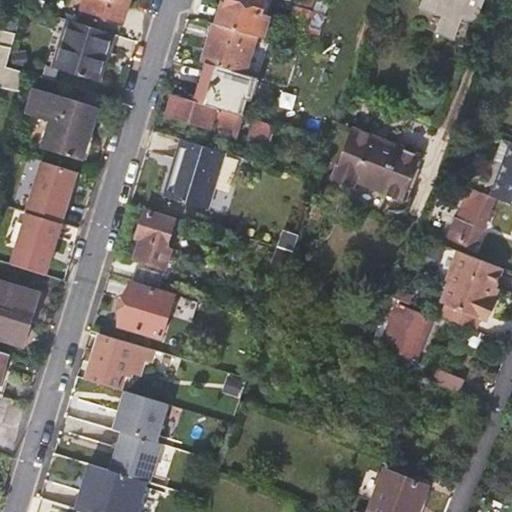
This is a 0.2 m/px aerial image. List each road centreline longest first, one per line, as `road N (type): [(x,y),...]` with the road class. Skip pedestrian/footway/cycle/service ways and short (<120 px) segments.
road 1 (residential): [(171,17),(7,511)]
road 2 (residential): [(511,370),(455,511)]
